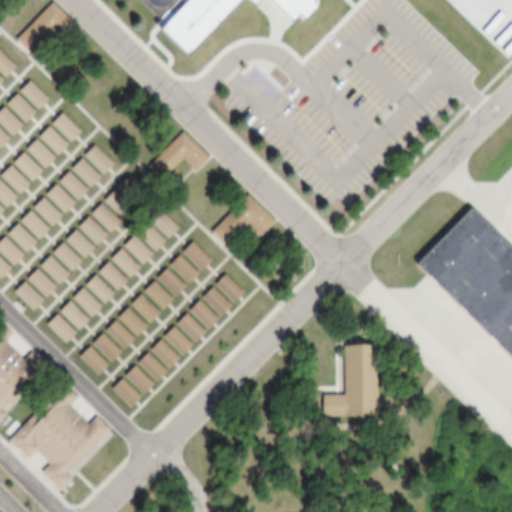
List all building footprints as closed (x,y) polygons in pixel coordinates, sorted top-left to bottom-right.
[(41,0),(8,34),(25,51),(47,29),(60,42),(77,25),(51,0),(41,0)] [(145,21),(184,59),(239,0),(245,0),(250,4),(254,0),(262,0),(285,21),(296,21),(315,0),(347,0),(353,5),(357,0),(154,0),(151,4),(145,21)] [(0,76),(10,66),(0,56),(0,76)] [(10,91),(31,111),(42,100),(21,79),(10,91)] [(0,101),(0,107),(18,125),(29,113),(8,93),(0,101)] [(0,134),(4,138),(16,126),(0,110),(0,134)] [(44,122),(64,142),(75,131),(55,110),(44,122)] [(30,136),(51,156),(62,144),(42,124),(30,136)] [(139,165),(156,182),(178,160),(191,173),(208,156),(177,126),(139,165)] [(17,149),(38,169),(49,157),(28,137),(17,149)] [(76,155),(96,175),(107,164),(87,143),(76,155)] [(3,163),(24,183),(35,171),(15,151),(3,163)] [(63,169),(83,189),(94,177),(74,157),(63,169)] [(0,165),(0,185),(11,196),(22,184),(1,164),(0,165)] [(49,182),(70,202),(81,190),(61,170),(49,182)] [(110,186),(130,206),(141,195),(121,175),(110,186)] [(36,196),(56,216),(67,204),(47,184),(36,196)] [(204,226),(222,243),(243,221),(256,234),(273,217),(243,187),(204,226)] [(0,208),(10,198),(0,188),(0,208)] [(96,200),(117,220),(128,209),(108,188),(96,200)] [(22,209),(43,229),(54,217),(33,197),(22,209)] [(83,213),(104,233),(115,222),(94,202),(83,213)] [(461,207),(511,256),(511,366),(406,264),(461,207)] [(142,219),(162,239),(174,228),(153,208),(142,219)] [(10,222),(31,243),(42,231),(22,211),(10,222)] [(69,227),(90,247),(101,236),(81,215),(69,227)] [(129,233),(149,253),(160,242),(140,222),(129,233)] [(0,232),(0,236),(19,255),(30,244),(9,223),(0,232)] [(56,240),(77,260),(88,249),(67,229),(56,240)] [(115,246),(136,266),(147,255),(127,235),(115,246)] [(174,251),(194,272),(206,260),(185,240),(174,251)] [(0,263),(5,268),(16,257),(0,241),(0,263)] [(44,254),(65,274),(76,262),(56,242),(44,254)] [(102,260),(122,280),(133,269),(113,249),(102,260)] [(161,265),(181,285),(193,274),(172,254),(161,265)] [(32,266),(52,286),(64,275),(43,255),(32,266)] [(88,273),(109,293),(120,282),(99,262),(88,273)] [(148,278),(168,298),(179,287),(159,267),(148,278)] [(19,279),(39,300),(50,288),(30,268),(19,279)] [(206,285),(227,305),(238,293),(217,273),(206,285)] [(76,287),(97,307),(108,295),(88,275),(76,287)] [(7,292),(27,312),(38,300),(18,280),(7,292)] [(134,292),(154,312),(166,301),(145,281),(134,292)] [(193,298),(214,318),(225,307),(204,287),(193,298)] [(64,299),(85,319),(96,308),(75,288),(64,299)] [(120,305),(141,325),(152,314),(132,294),(120,305)] [(180,311),(200,331),(211,320),(191,300),(180,311)] [(51,313),(71,333),(82,321),(62,301),(51,313)] [(109,319),(129,339),(140,328),(120,307),(109,319)] [(39,325),(59,345),(71,333),(50,313),(39,325)] [(166,325),(187,345),(198,334),(177,314),(166,325)] [(96,331),(117,351),(128,340),(107,320),(96,331)] [(153,338),(173,358),(184,347),(164,327),(153,338)] [(163,337),(181,356),(191,346),(173,328),(163,337)] [(0,330),(2,333),(7,330),(21,343),(28,354),(38,364),(38,377),(0,414),(0,330)] [(83,345),(103,365),(115,353),(94,333),(83,345)] [(141,352),(161,372),(173,361),(152,341),(141,352)] [(71,357),(92,377),(103,366),(82,345),(71,357)] [(377,418),(377,346),(343,345),(343,396),(322,395),(322,418),(377,418)] [(128,364),(149,385),(160,373),(140,353),(128,364)] [(115,378),(136,398),(147,386),(126,366),(115,378)] [(103,390),(124,410),(135,399),(114,378),(103,390)] [(0,432),(53,380),(67,394),(73,393),(89,407),(93,414),(103,425),(102,437),(51,487),(29,465),(38,457),(27,446),(18,454),(0,436),(0,432)] [(313,383),(336,384),(336,402),(313,402),(313,383)]
